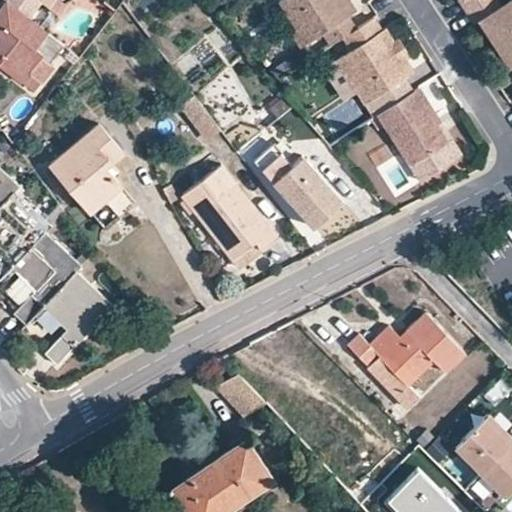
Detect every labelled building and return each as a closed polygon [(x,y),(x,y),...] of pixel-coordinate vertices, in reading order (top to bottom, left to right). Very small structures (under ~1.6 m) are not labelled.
[(39,2),(36,0),(2,0),(4,1),(0,6),(0,60),(5,54),(27,70),(38,56),(48,63),(62,45),(44,30),(56,15),(47,8),(39,2)] [(66,1),(65,0),(36,0),(39,2),(47,8),(56,15),(66,1)] [(337,0),(277,0),(275,2),(294,31),(299,27),(308,40),(319,33),(328,46),(340,38),(344,35),(352,29),(344,17),(352,12),(344,0),(340,0),(338,2),(337,0)] [(457,0),(472,22),(477,19),(491,41),(493,40),(508,64),(501,68),(507,76),(511,72),(511,0),(506,0),(497,7),(492,0),(457,0)] [(401,59),(390,42),(381,28),(378,31),(370,18),(344,35),(340,38),(348,51),(332,61),(361,104),(410,73),(401,59)] [(308,40),(299,27),(294,31),(289,34),(297,47),(308,40)] [(88,40),(81,50),(98,80),(120,56),(93,35),(88,40)] [(209,36),(174,58),(194,89),(228,67),(209,36)] [(407,55),(396,38),(390,42),(401,59),(407,55)] [(5,54),(0,60),(22,76),(27,70),(5,54)] [(205,143),(256,110),(231,70),(179,103),(205,143)] [(433,126),(419,104),(423,101),(414,88),(373,115),(407,168),(445,143),(433,126)] [(279,120),(294,109),(285,95),(270,106),(279,120)] [(356,99),(324,113),(333,131),(364,117),(356,99)] [(437,123),(423,101),(419,104),(433,126),(437,123)] [(119,188),(103,168),(100,164),(117,149),(96,123),(48,163),(89,212),(119,188)] [(271,142),(252,160),(312,225),(340,200),(300,155),(290,162),(271,142)] [(17,184),(0,168),(0,202),(11,190),(17,184)] [(259,249),(275,237),(224,170),(206,183),(215,195),(194,211),(231,259),(255,242),(259,249)] [(206,183),(202,177),(181,194),(194,211),(215,195),(206,183)] [(11,190),(0,202),(0,246),(2,248),(0,250),(0,275),(9,266),(43,229),(48,224),(11,190)] [(43,229),(9,266),(34,289),(12,312),(24,323),(41,306),(75,269),(80,264),(43,229)] [(231,259),(237,266),(259,249),(255,242),(231,259)] [(55,363),(78,339),(110,304),(75,269),(41,306),(64,329),(43,352),(55,363)] [(417,396),(407,385),(432,360),(444,372),(464,353),(422,311),(398,335),(386,324),(368,342),(357,331),(344,344),(367,366),(374,359),(399,384),(392,391),(406,406),(417,396)] [(367,366),(364,368),(389,393),(392,391),(399,384),(374,359),(367,366)] [(237,373),(216,387),(244,415),(264,402),(237,373)] [(511,437),(491,416),(459,449),(509,497),(511,493),(511,437)] [(453,447),(441,435),(425,452),(437,463),(453,447)] [(218,511),(271,478),(244,438),(172,487),(188,511),(218,511)] [(384,500),(396,511),(422,511),(427,508),(431,511),(452,511),(458,506),(418,466),(384,500)]
